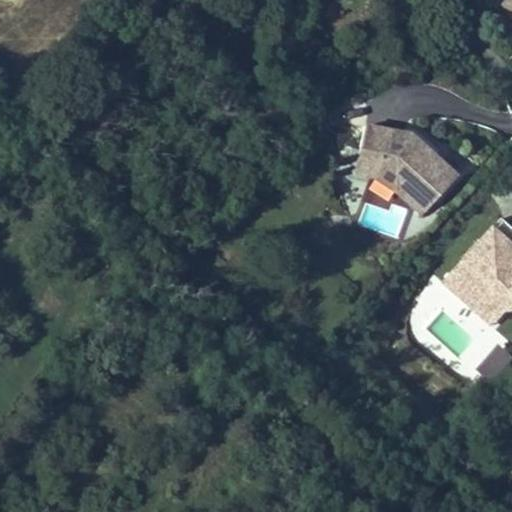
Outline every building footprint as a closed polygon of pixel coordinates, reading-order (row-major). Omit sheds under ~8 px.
[(511,0),(505,0),(500,6),(511,19),(511,0)] [(429,209),(458,178),(411,135),(365,126),(355,175),(384,180),(402,184),(429,209)] [(422,217),(429,209),(402,184),(384,180),(410,207),(422,217)] [(487,235),(511,258),(511,244),(494,227),(487,235)] [(511,258),(487,235),(443,281),(476,311),(487,300),(501,313),(504,310),(511,309),(511,258)] [(421,288),(405,306),(418,319),(435,301),(421,288)] [(487,300),(476,311),(490,325),(501,313),(487,300)] [(494,383),(511,363),(511,354),(500,344),(478,368),(494,383)]
